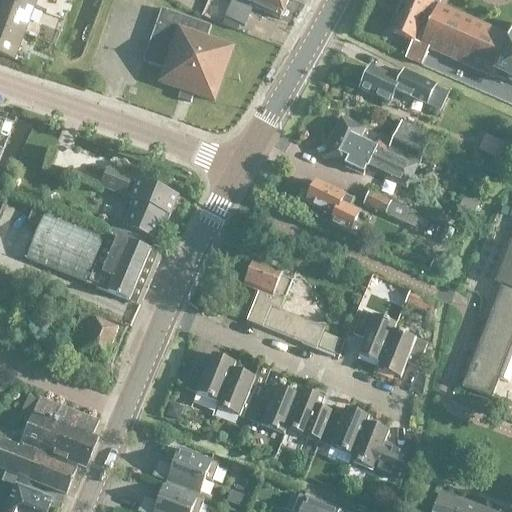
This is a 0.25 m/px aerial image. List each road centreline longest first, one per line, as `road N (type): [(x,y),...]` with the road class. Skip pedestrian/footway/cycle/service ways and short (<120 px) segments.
road 1 (residential): [(167,312),(406,410)]
road 2 (unclassified): [(237,171),(0,82)]
road 3 (tertiary): [(83,511),(167,312)]
road 4 (tertiary): [(237,171),(337,0)]
road 5 (tertiary): [(167,312),(237,171)]
